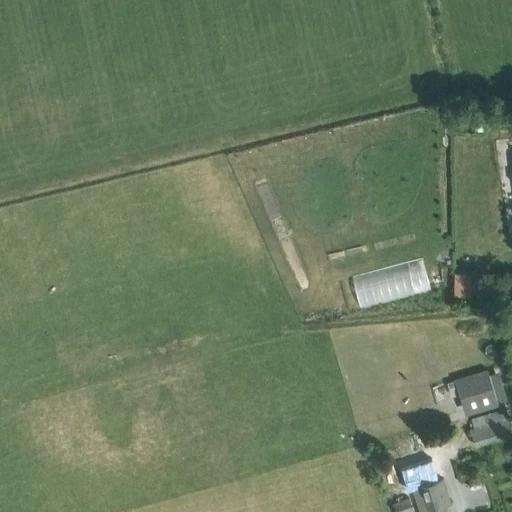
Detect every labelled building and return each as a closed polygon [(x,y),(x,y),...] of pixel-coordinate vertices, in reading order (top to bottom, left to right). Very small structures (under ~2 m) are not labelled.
[(455,272),(455,294),(472,294),(473,272),(455,272)] [(487,368),(455,378),(462,399),(466,413),(498,403),(494,389),(487,368)] [(504,416),(501,408),(471,418),(474,427),(469,428),(475,446),(511,433),(511,425),(508,415),(504,416)] [(448,511),(444,500),(448,499),(442,478),(412,488),(420,511),(448,511)] [(395,511),(406,511),(414,509),(409,496),(392,503),(395,511)]
